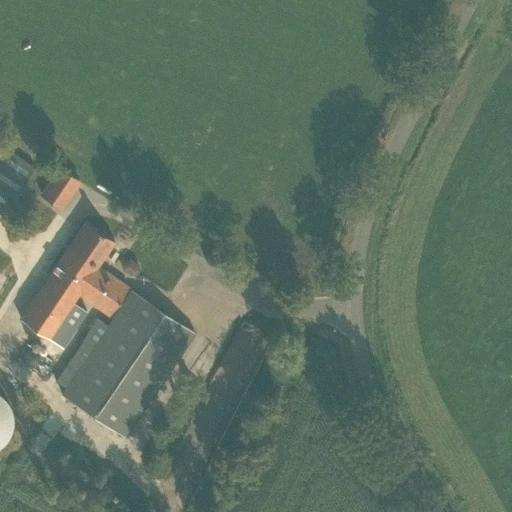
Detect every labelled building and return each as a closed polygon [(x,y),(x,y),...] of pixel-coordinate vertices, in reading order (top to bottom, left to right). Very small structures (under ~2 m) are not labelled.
[(0,145),(0,212),(2,214),(33,168),(0,145)] [(60,209),(81,181),(60,166),(39,194),(60,209)] [(85,221),(30,300),(19,317),(62,347),(76,326),(63,317),(78,295),(107,316),(128,286),(96,265),(113,240),(85,221)] [(132,289),(92,348),(82,341),(55,381),(65,388),(61,395),(123,436),(193,331),(132,289)] [(238,317),(212,386),(243,398),(270,329),(238,317)] [(0,443),(15,436),(0,403),(0,443)] [(179,459),(168,483),(187,492),(198,468),(179,459)]
